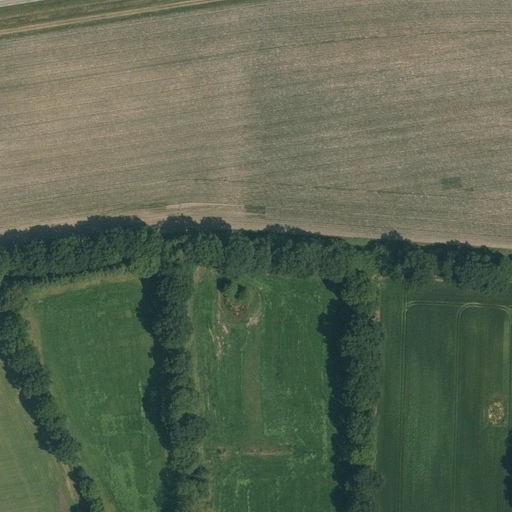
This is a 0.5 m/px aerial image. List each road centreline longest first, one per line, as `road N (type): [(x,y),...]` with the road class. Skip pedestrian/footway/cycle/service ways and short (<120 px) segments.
road 1 (track): [(0,266),(161,241),(511,270)]
road 2 (track): [(0,33),(225,0)]
road 3 (track): [(85,511),(0,320)]
